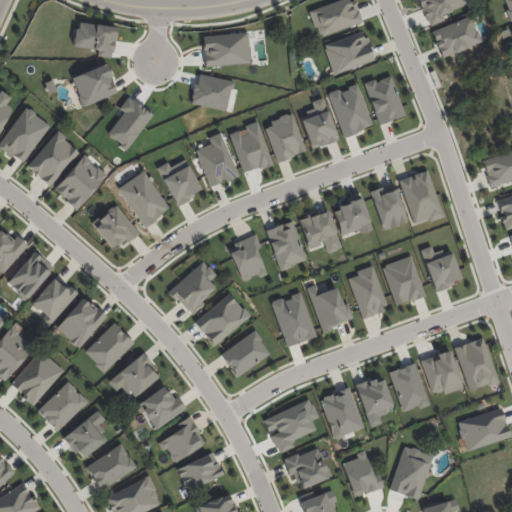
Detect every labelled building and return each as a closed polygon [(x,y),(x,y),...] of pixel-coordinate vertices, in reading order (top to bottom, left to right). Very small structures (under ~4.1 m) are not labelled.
[(339,0),(308,10),(317,36),(361,23),(355,3),(349,4),(348,0),(339,0)] [(443,20),(441,13),(466,5),(464,0),(417,0),(427,26),(443,20)] [(511,0),(500,0),(510,21),(511,20),(511,0)] [(441,57),(480,42),(470,15),(430,31),(441,57)] [(115,26),(75,22),(73,46),(97,49),(96,56),(111,57),(115,26)] [(322,44),(332,74),(372,61),(363,31),(322,44)] [(201,35),(203,66),(249,64),(247,33),(201,35)] [(70,76),(81,106),(116,93),(105,64),(70,76)] [(375,124),(402,117),(391,75),(364,82),(375,124)] [(327,93),(341,136),(371,126),(357,84),(327,93)] [(5,104),(9,97),(0,91),(0,128),(13,109),(5,104)] [(336,140),(322,97),(310,101),(312,108),(304,111),(306,117),(300,119),(309,149),(336,140)] [(0,141),(0,148),(23,163),(49,123),(23,107),(0,141)] [(291,113),(262,125),(276,162),(305,151),(291,113)] [(227,134),(243,174),(271,163),(255,121),(240,126),(241,128),(227,134)] [(25,166),(47,186),(78,151),(56,131),(25,166)] [(209,187),(237,175),(220,132),(207,137),(209,144),(194,150),(209,187)] [(489,188),(511,180),(511,149),(480,160),(489,188)] [(75,209),(106,175),(83,155),(52,188),(75,209)] [(201,191),(184,159),(169,167),(166,162),(155,168),(175,205),(201,191)] [(442,215),(426,170),(397,180),(412,225),(442,215)] [(140,226),(167,211),(144,171),(118,186),(140,226)] [(369,191),(382,230),(406,222),(393,183),(369,191)] [(503,230),(511,226),(511,194),(494,200),(503,230)] [(340,235),(359,229),(360,234),(372,230),(361,198),(331,208),(340,235)] [(112,251),(136,230),(115,205),(91,225),(112,251)] [(326,253),(340,248),(327,210),(297,219),(307,248),(323,243),(326,253)] [(277,269),(304,261),(292,221),(265,229),(277,269)] [(0,272),(2,274),(26,245),(15,235),(11,239),(0,230),(0,272)] [(241,282),(267,272),(252,236),(226,247),(241,282)] [(450,249),(433,254),(430,246),(420,249),(432,292),(453,285),(452,281),(459,279),(450,249)] [(24,299),(53,268),(34,251),(5,281),(24,299)] [(382,265),(392,305),(422,297),(412,257),(382,265)] [(168,289),(189,316),(204,304),(200,299),(215,288),(209,280),(215,276),(203,261),(168,289)] [(347,278),(361,319),(386,310),(371,265),(354,271),(356,275),(347,278)] [(45,316),(40,321),(46,327),(75,294),(54,275),(30,303),(45,316)] [(306,288),(320,331),(353,320),(347,302),(341,304),(335,287),(317,293),(314,285),(306,288)] [(193,322),(213,346),(249,317),(229,293),(193,322)] [(314,337),(300,293),(270,302),(285,346),(314,337)] [(54,327),(77,348),(105,317),(82,296),(54,327)] [(83,352),(103,372),(133,343),(113,322),(83,352)] [(35,344),(13,323),(0,337),(0,378),(2,380),(35,344)] [(235,377),(269,353),(253,330),(219,354),(235,377)] [(453,346),(467,391),(496,382),(482,337),(453,346)] [(63,371),(41,350),(9,384),(31,405),(63,371)] [(460,389),(451,351),(420,358),(429,394),(442,391),(442,393),(460,389)] [(121,386),(130,398),(159,376),(141,353),(106,381),(114,391),(121,386)] [(387,371),(401,412),(427,404),(414,363),(387,371)] [(354,384),(368,427),(380,423),(378,416),(386,414),(385,409),(391,407),(381,376),(354,384)] [(36,410),(55,431),(87,402),(67,381),(36,410)] [(152,429),(185,410),(177,395),(171,398),(164,386),(137,402),(152,429)] [(361,429),(348,388),(319,397),(331,438),(361,429)] [(291,440),(315,430),(311,420),(317,417),(309,399),(261,419),(267,434),(269,433),(277,453),(293,446),(291,440)] [(509,438),(500,408),(456,421),(464,451),(509,438)] [(107,439),(96,425),(103,419),(96,410),(62,436),(80,459),(107,439)] [(176,424),(179,429),(156,442),(161,451),(165,449),(173,462),(205,443),(188,416),(176,424)] [(135,467),(120,443),(84,466),(99,490),(135,467)] [(300,489),(329,477),(316,446),(282,460),(288,476),(293,474),(300,489)] [(388,490),(418,499),(431,454),(401,446),(388,490)] [(341,463),(352,497),(382,487),(378,473),(372,475),(363,450),(355,453),(356,458),(341,463)] [(222,476),(213,453),(175,467),(184,491),(222,476)] [(0,485),(14,471),(0,458),(0,485)] [(143,511),(161,504),(148,476),(104,496),(111,511),(143,511)] [(0,511),(32,511),(38,508),(22,482),(0,496),(0,511)] [(299,501),(303,511),(334,511),(331,504),(336,502),(331,489),(299,501)] [(196,511),(236,511),(230,493),(194,506),(196,511)] [(421,511),(453,511),(457,511),(454,498),(421,508),(421,511)]
